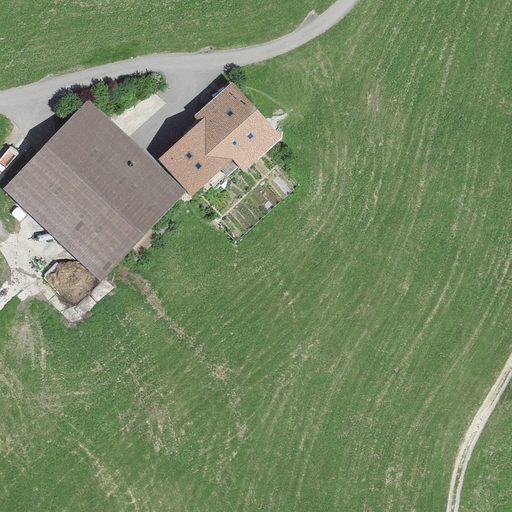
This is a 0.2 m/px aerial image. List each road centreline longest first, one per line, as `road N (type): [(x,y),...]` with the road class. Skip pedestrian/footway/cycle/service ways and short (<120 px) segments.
road 1 (residential): [(0,97),(313,37),(349,0)]
road 2 (track): [(511,362),(469,437),(454,511)]
